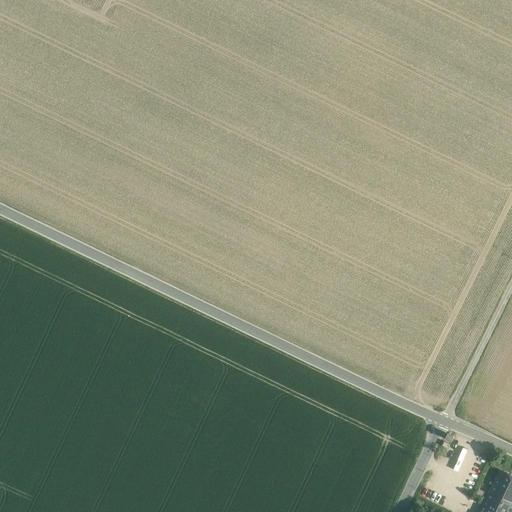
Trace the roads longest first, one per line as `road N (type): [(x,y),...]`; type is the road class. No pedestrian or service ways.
road 1 (unclassified): [(446,419),(0,204)]
road 2 (unclassified): [(446,419),(511,287)]
